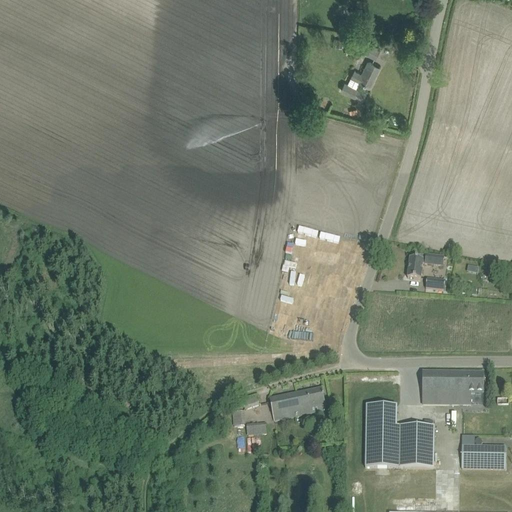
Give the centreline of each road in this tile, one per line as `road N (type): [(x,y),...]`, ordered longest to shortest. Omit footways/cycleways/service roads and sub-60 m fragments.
road 1 (unclassified): [(511,351),(338,353),(407,164),(443,0)]
road 2 (unknown): [(136,511),(132,485),(150,449),(192,405),(253,376),(338,353)]
